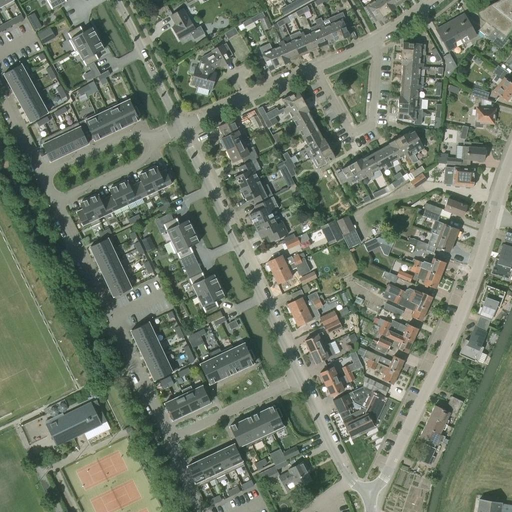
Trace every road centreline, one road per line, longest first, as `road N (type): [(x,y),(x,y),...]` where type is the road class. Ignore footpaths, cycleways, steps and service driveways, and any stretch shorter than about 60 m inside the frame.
road 1 (tertiary): [(370,491),(451,337),(511,152)]
road 2 (tertiary): [(301,378),(179,126)]
road 3 (residential): [(315,66),(347,126),(358,131),(372,119),(371,40)]
road 4 (residential): [(179,126),(315,66)]
road 5 (tertiary): [(179,126),(116,0)]
road 6 (tertiary): [(370,491),(348,479),(301,378)]
road 7 (residential): [(110,318),(167,439)]
road 8 (residential): [(167,439),(287,384)]
road 9 (residential): [(54,201),(110,318)]
